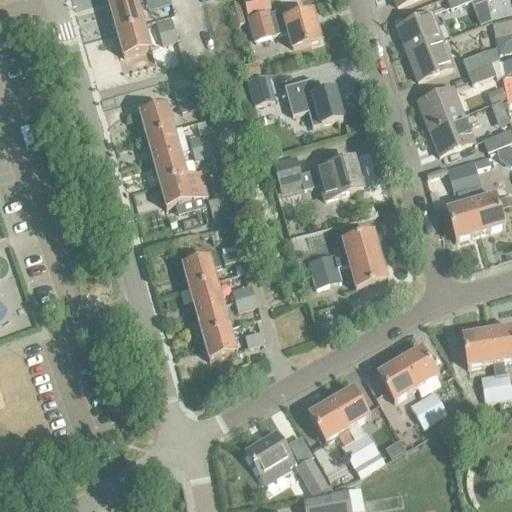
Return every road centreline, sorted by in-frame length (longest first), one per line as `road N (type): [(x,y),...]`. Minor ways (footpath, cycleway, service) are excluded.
road 1 (residential): [(189,442),(53,0)]
road 2 (residential): [(442,307),(355,0)]
road 3 (residential): [(189,442),(442,307)]
road 4 (residential): [(71,511),(189,442)]
